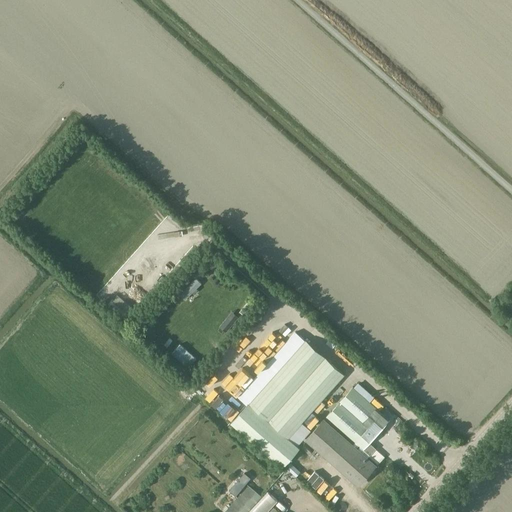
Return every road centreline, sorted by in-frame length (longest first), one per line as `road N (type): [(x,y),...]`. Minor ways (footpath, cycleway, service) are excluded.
road 1 (track): [(511,191),(296,0)]
road 2 (tertiary): [(413,511),(511,402)]
